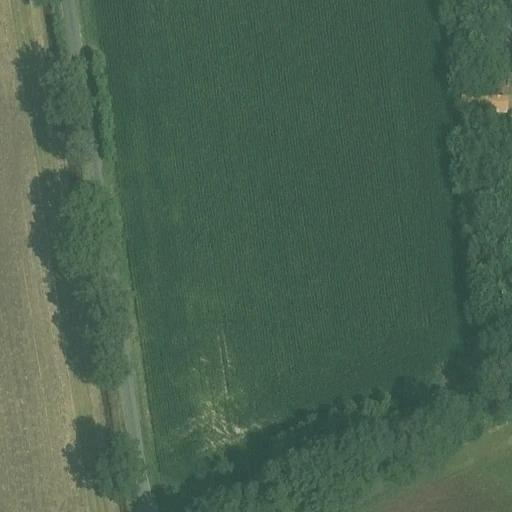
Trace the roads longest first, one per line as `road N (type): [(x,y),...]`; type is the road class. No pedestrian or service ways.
road 1 (unclassified): [(147,511),(67,0)]
road 2 (unclassified): [(511,374),(208,511)]
